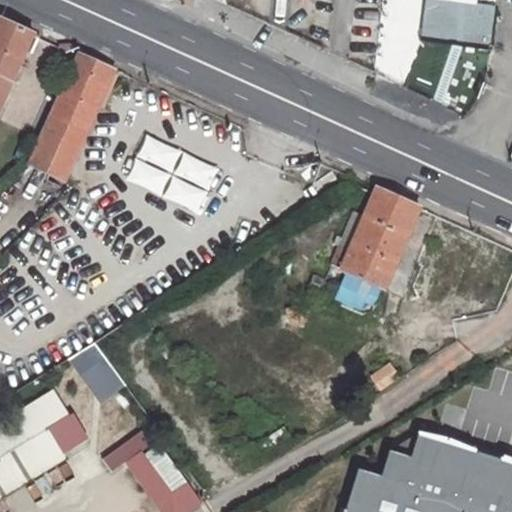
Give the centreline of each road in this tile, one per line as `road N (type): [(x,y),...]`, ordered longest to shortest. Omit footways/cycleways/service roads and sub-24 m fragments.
road 1 (primary): [(60,0),(511,204)]
road 2 (unknown): [(318,117),(352,0)]
